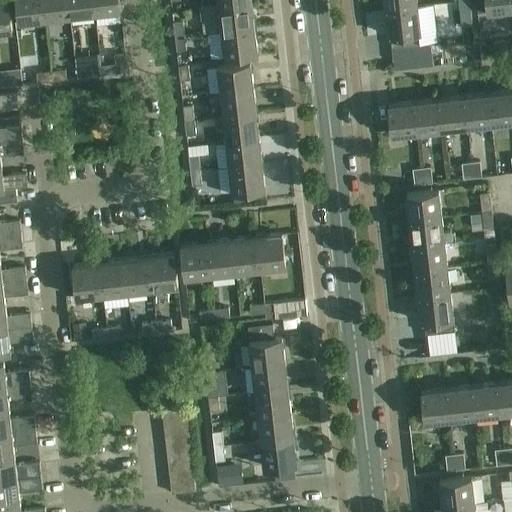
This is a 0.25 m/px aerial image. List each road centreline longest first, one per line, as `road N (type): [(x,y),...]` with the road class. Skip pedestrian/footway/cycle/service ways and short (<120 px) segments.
road 1 (residential): [(366,475),(81,507),(56,351),(46,196)]
road 2 (tertiary): [(366,475),(313,0)]
road 3 (residential): [(46,196),(152,181),(134,0)]
